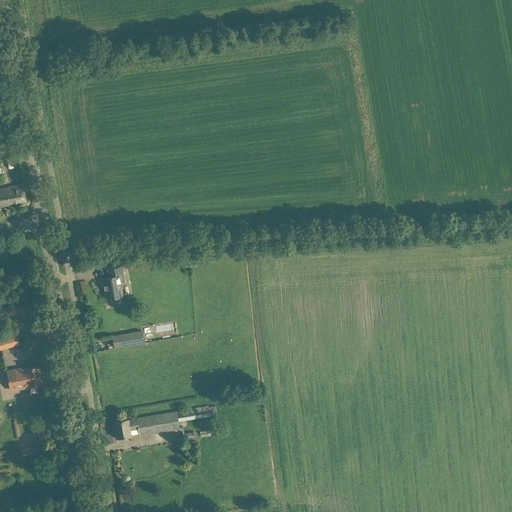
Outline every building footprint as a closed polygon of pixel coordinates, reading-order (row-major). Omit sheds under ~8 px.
[(22,184),(0,187),(0,207),(26,203),(22,184)] [(111,298),(121,296),(122,296),(120,283),(125,282),(122,266),(107,268),(109,276),(101,277),(103,286),(104,285),(106,297),(111,296),(111,298)] [(115,347),(145,342),(143,329),(113,335),(115,347)] [(0,335),(0,349),(22,343),(19,330),(0,335)] [(11,389),(20,388),(30,386),(29,385),(42,383),(39,366),(26,368),(26,367),(7,371),(11,389)] [(16,402),(8,404),(12,416),(19,414),(16,402)] [(140,435),(180,428),(178,411),(138,418),(138,419),(127,420),(127,419),(115,421),(117,437),(131,435),(129,429),(139,428),(140,435)] [(184,441),(197,438),(196,431),(183,433),(184,441)]
